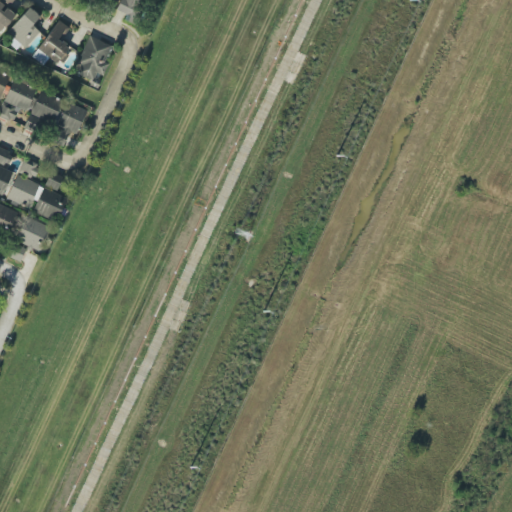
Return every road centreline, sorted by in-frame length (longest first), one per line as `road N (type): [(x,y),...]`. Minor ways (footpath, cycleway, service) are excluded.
road 1 (residential): [(51,0),(128,42),(130,58),(108,105)]
road 2 (residential): [(0,130),(75,161),(108,105)]
